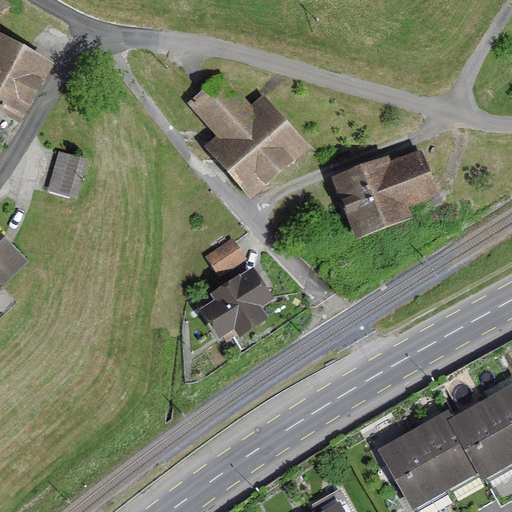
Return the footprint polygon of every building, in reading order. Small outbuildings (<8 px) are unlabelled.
[(0,0),(0,17),(11,6),(3,0),(0,0)] [(0,28),(0,105),(24,118),(55,57),(0,28)] [(223,145),(254,181),(306,135),(275,100),(261,113),(231,79),(207,101),(236,134),(223,145)] [(61,148),(51,183),(87,193),(97,158),(61,148)] [(387,164),(338,181),(357,232),(402,216),(398,205),(432,193),(420,159),(389,170),(387,164)] [(206,254),(218,276),(247,260),(235,238),(206,254)] [(0,281),(20,262),(0,242),(0,281)] [(219,301),(206,310),(221,333),(235,324),(239,330),(262,315),(258,309),(272,300),(253,271),(216,295),(219,301)] [(511,452),(511,387),(484,402),(511,452)] [(483,479),(511,462),(511,452),(484,402),(451,421),(481,475),(483,479)] [(449,492),(481,475),(451,421),(449,417),(417,434),(449,492)] [(419,509),(449,492),(417,434),(387,451),(419,509)] [(357,511),(352,502),(334,511),(357,511)]
